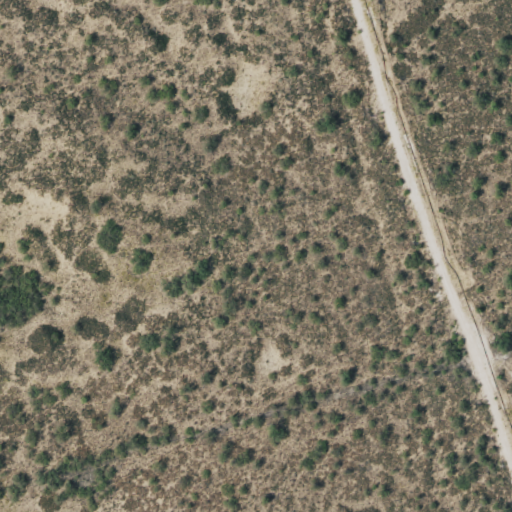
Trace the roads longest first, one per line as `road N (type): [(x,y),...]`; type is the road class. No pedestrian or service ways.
road 1 (track): [(511,457),(393,64),(349,0)]
road 2 (track): [(109,462),(511,365)]
